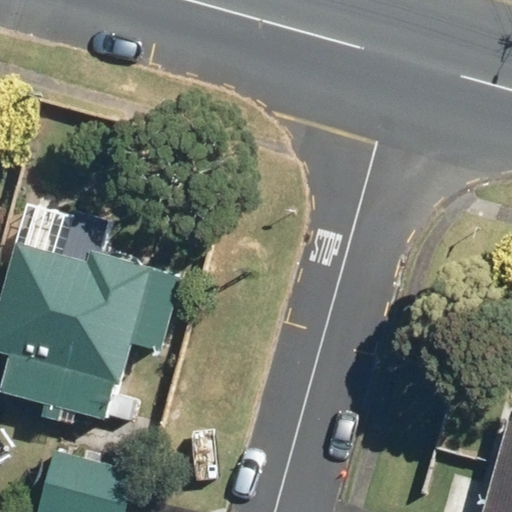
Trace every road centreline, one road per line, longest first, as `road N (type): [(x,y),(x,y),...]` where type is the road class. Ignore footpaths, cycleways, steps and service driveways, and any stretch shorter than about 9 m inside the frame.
road 1 (residential): [(277,511),(405,64)]
road 2 (secondary): [(405,64),(178,0)]
